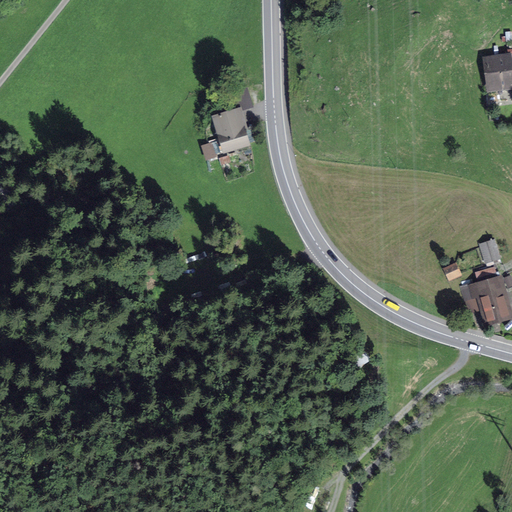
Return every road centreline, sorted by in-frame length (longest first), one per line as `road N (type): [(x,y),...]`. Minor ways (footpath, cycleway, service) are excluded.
road 1 (secondary): [(270,0),(279,155),(321,251),(387,309),(511,353)]
road 2 (track): [(329,511),(355,456),(475,344)]
